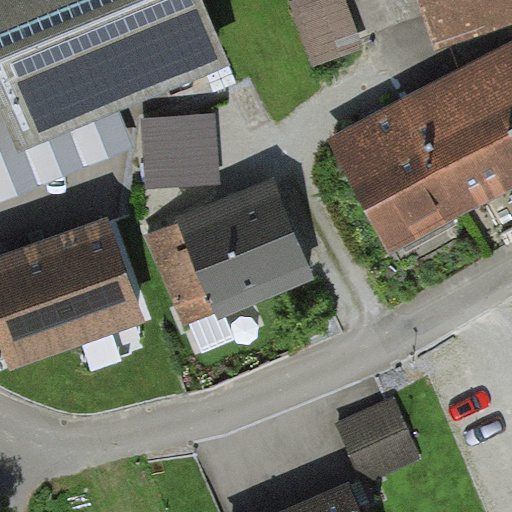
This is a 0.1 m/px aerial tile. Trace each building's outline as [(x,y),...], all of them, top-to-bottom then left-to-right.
[(227,67),(198,0),(0,0),(0,122),(14,157),(227,67)] [(298,0),(318,62),(372,45),(357,0),(298,0)] [(511,0),(415,0),(431,45),(511,16),(511,0)] [(511,186),(511,44),(328,142),(387,253),(511,186)] [(257,139),(232,88),(189,109),(214,160),(257,139)] [(309,284),(268,184),(145,233),(186,334),(309,284)] [(0,376),(143,319),(103,222),(0,263),(0,376)] [(422,457),(395,399),(337,426),(363,484),(422,457)] [(359,511),(347,483),(283,511),(359,511)]
